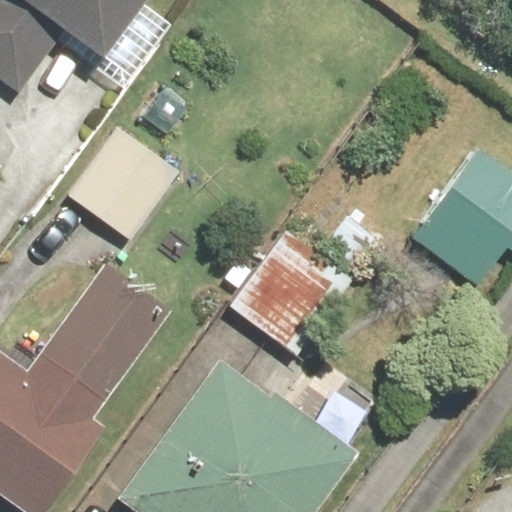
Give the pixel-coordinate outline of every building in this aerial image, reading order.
[(137,0),(0,0),(0,87),(14,98),(55,42),(88,66),(137,0)] [(176,175),(113,129),(63,198),(127,244),(176,175)] [(511,233),(511,179),(467,145),(398,235),(469,290),(511,233)] [(314,259),(279,233),(221,309),(290,362),(379,245),(345,219),(314,259)] [(0,355),(0,504),(10,511),(31,511),(93,429),(85,424),(167,314),(98,263),(19,370),(0,355)] [(313,511),(351,457),(342,451),(371,408),(320,373),(291,416),(208,361),(109,508),(114,511),(313,511)]
